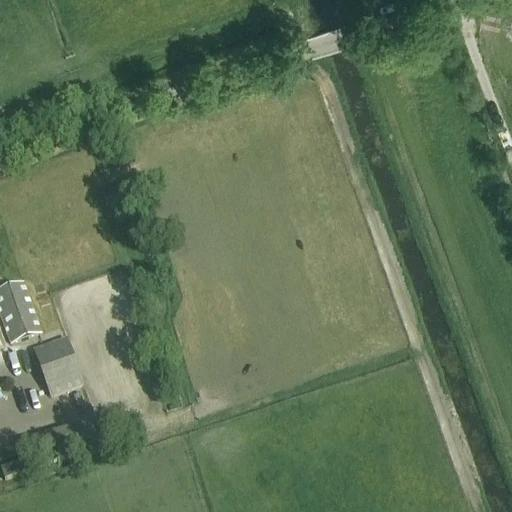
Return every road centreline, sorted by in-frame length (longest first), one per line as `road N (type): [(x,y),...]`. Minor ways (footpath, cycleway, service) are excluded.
road 1 (unclassified): [(0,161),(459,0)]
road 2 (track): [(456,1),(511,155)]
